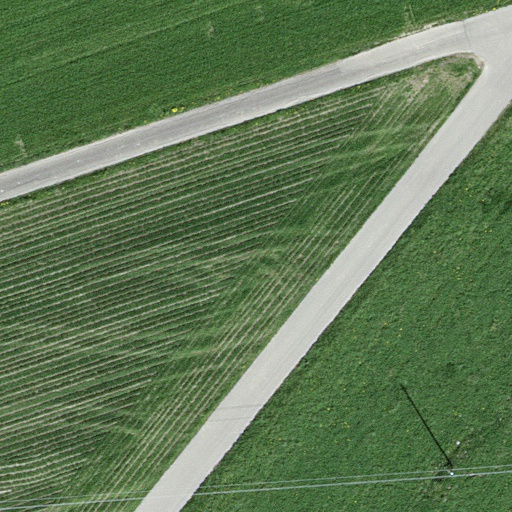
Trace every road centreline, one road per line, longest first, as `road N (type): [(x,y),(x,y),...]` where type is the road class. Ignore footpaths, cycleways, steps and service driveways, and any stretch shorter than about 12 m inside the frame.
road 1 (track): [(157,511),(511,60)]
road 2 (track): [(0,189),(511,22)]
